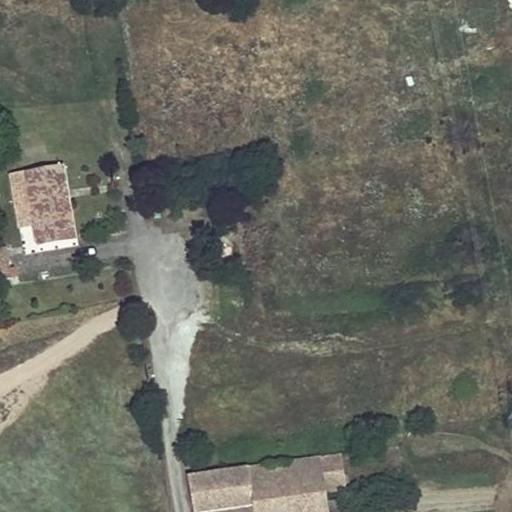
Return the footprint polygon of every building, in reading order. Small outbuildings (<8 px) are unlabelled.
[(60,168),(25,175),(34,227),(37,248),(72,242),(60,168)] [(25,175),(10,177),(18,230),(34,227),(25,175)] [(4,251),(0,251),(0,281),(9,280),(4,251)] [(340,455),(283,464),(288,510),(284,510),(283,511),(346,511),(347,510),(333,511),(327,511),(325,491),(345,488),(340,455)] [(270,465),(248,469),(253,511),(274,511),(284,510),(288,510),(283,464),(270,465)] [(253,511),(248,469),(188,477),(193,511),(253,511)]
